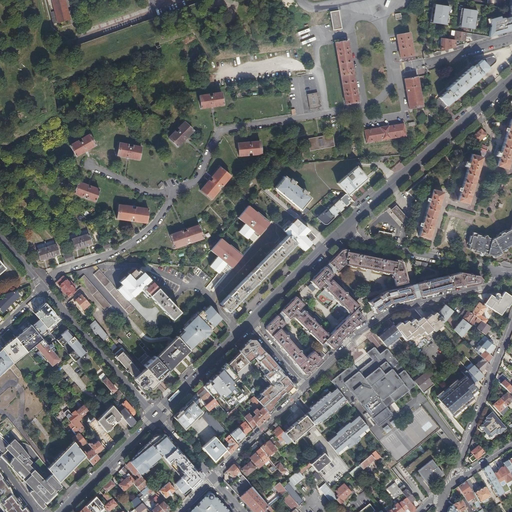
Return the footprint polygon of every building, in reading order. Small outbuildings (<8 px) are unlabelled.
[(70,19),(65,0),(52,0),(55,11),(51,12),(54,23),(57,22),(58,23),(70,19)] [(279,0),(301,46),(307,43),(286,0),(279,0)] [(434,4),(431,23),(446,25),(449,7),(434,4)] [(458,27),(474,29),(477,11),(461,8),(458,27)] [(339,10),(330,11),(333,30),(342,28),(339,10)] [(511,10),(510,10),(509,14),(510,14),(510,16),(504,18),(503,18),(502,18),(500,18),(499,16),(488,20),(490,24),(488,31),(488,37),(490,36),(492,35),(511,29),(511,10)] [(455,31),(454,40),(464,42),(465,36),(469,37),(472,41),(488,37),(455,31)] [(401,57),(414,55),(410,32),(396,35),(401,57)] [(454,40),(440,37),(440,51),(454,47),(454,40)] [(359,101),(348,40),(335,42),(346,103),(359,101)] [(328,45),(321,46),(331,107),(339,105),(328,45)] [(444,90),(446,91),(434,101),(435,107),(436,114),(466,88),(490,67),(493,64),(494,63),(495,62),(495,61),(496,61),(496,60),(495,59),(495,58),(494,57),(493,57),(492,57),(491,57),(490,57),(471,62),(473,65),(460,76),(444,90)] [(410,108),(423,106),(417,76),(404,79),(410,108)] [(201,108),(223,104),(221,92),(213,94),(213,95),(209,96),(208,94),(199,96),(201,108)] [(318,92),(307,94),(310,109),(320,107),(318,92)] [(147,105),(143,106),(144,110),(147,109),(148,109),(159,99),(157,97),(147,105)] [(107,118),(105,115),(87,126),(88,129),(107,118)] [(497,166),(507,169),(511,151),(511,119),(510,119),(507,129),(506,129),(505,132),(506,132),(500,152),(499,152),(498,155),(499,156),(497,166)] [(177,146),(193,130),(184,121),(178,128),(180,129),(177,133),(175,131),(169,137),(177,146)] [(380,127),(365,130),(367,142),(406,136),(404,123),(389,126),(389,125),(380,127)] [(477,143),(486,135),(481,129),(472,137),(477,143)] [(77,156),(96,145),(90,134),(82,139),(83,140),(79,142),(78,141),(70,145),(77,156)] [(310,151),(335,146),(332,134),(308,138),(310,151)] [(262,153),(260,141),(238,143),(239,156),(248,155),(248,153),(252,152),(253,154),(262,153)] [(117,155),(140,159),(142,147),(133,145),(133,147),(128,146),(128,144),(120,143),(117,155)] [(457,201),(468,204),(482,157),(472,154),(469,163),(467,163),(466,167),(468,167),(461,187),(460,187),(459,190),(460,191),(457,201)] [(337,183),(345,192),(345,193),(347,194),(355,186),(365,178),(356,166),(337,183)] [(222,185),(231,176),(220,167),(212,177),(214,178),(211,182),(209,180),(201,190),(211,199),(220,189),(218,187),(221,184),(222,185)] [(266,183),(275,173),(273,171),(270,175),(268,173),(265,177),(267,178),(264,181),(266,183)] [(420,199),(428,172),(407,191),(414,198),(416,196),(420,199)] [(274,188),(284,196),(305,214),(309,210),(303,205),(309,197),(304,194),(306,192),(302,189),(301,190),(292,183),(293,182),(289,178),(288,180),(283,176),(282,177),(283,177),(274,188)] [(74,193),(83,196),(83,194),(88,196),(87,198),(96,201),(100,189),(79,181),(74,193)] [(421,225),(418,235),(428,238),(443,192),(432,189),(429,199),(427,198),(426,201),(428,202),(422,222),(420,221),(419,225),(421,225)] [(345,193),(339,198),(344,204),(345,206),(349,202),(348,201),(351,198),(347,195),(347,194),(345,193)] [(333,204),(334,205),(338,210),(339,211),(343,208),(342,207),(344,204),(339,198),(333,204)] [(244,209),(251,201),(249,200),(242,208),(244,209)] [(131,208),(132,206),(119,204),(117,218),(130,220),(130,218),(134,218),(134,220),(147,222),(149,208),(136,207),(136,209),(131,208)] [(333,204),(327,210),(333,217),(337,214),(336,213),(338,210),(334,205),(333,204)] [(396,205),(391,210),(405,227),(411,222),(396,205)] [(322,223),(327,223),(333,217),(327,210),(326,209),(319,215),(317,217),(316,218),(322,223)] [(292,222),(283,231),(303,250),(310,242),(303,235),(308,230),(301,222),(296,227),(292,222)] [(511,222),(510,229),(506,231),(497,236),(492,238),(487,237),(486,234),(483,236),(480,235),(480,234),(473,232),(471,235),(470,235),(469,239),(470,239),(467,248),(475,250),(474,252),(485,255),(486,254),(491,255),(496,253),(497,254),(500,252),(500,251),(499,250),(503,248),(511,242),(511,222)] [(182,230),(170,234),(175,247),(187,243),(186,241),(191,240),(191,242),(203,238),(199,225),(187,229),(187,231),(183,232),(182,230)] [(227,240),(235,234),(231,228),(223,234),(227,240)] [(378,231),(377,237),(391,240),(392,234),(378,231)] [(92,243),(89,234),(70,239),(74,249),(78,248),(88,245),(87,245),(92,243)] [(288,235),(281,242),(289,249),(295,243),(288,235)] [(212,248),(220,238),(218,236),(213,243),(211,246),(212,248)] [(107,241),(101,244),(104,250),(110,247),(107,241)] [(221,307),(222,306),(228,311),(232,307),(236,302),(241,297),(245,293),(263,276),(273,265),(282,256),(289,249),(281,242),(275,248),(255,268),(220,303),(221,304),(220,305),(221,307)] [(60,254),(57,244),(38,250),(41,259),(46,258),(46,259),(55,256),(55,255),(60,254)] [(313,320),(314,320),(306,313),(300,307),(304,304),(302,302),(302,298),(298,298),(296,296),(281,311),(277,315),(275,313),(271,318),(272,319),(266,326),(266,329),(282,348),(283,349),(285,352),(286,352),(286,353),(304,373),(307,373),(322,358),(313,350),(311,352),(306,357),(295,345),(294,344),(292,341),(291,340),(280,328),(285,323),(285,322),(289,318),(289,319),(293,315),(294,313),(296,315),(294,317),(304,327),(303,328),(309,335),(310,333),(321,343),(320,344),(322,346),(326,342),(332,348),(346,333),(348,333),(349,331),(363,316),(360,313),(356,309),(358,306),(361,309),(363,307),(364,307),(364,305),(361,301),(360,302),(357,300),(355,302),(347,293),(346,291),(344,291),(332,279),(329,282),(327,280),(330,277),(333,274),(334,273),(336,271),(337,270),(337,271),(345,264),(350,265),(351,266),(355,267),(356,266),(360,267),(361,268),(365,269),(366,268),(367,268),(368,268),(371,269),(372,269),(373,270),(373,271),(377,272),(378,271),(383,272),(384,273),(387,274),(388,273),(393,274),(396,285),(407,282),(403,263),(400,260),(396,259),(396,261),(375,257),(374,257),(372,256),(370,256),(369,256),(351,252),(348,251),(348,249),(345,249),(341,250),(329,262),(325,266),(311,281),(313,283),(312,284),(316,287),(318,289),(322,285),(327,291),(335,298),(336,298),(339,302),(344,307),(348,311),(350,313),(329,335),(321,327),(318,324),(317,324),(313,320)] [(65,262),(73,260),(72,253),(63,255),(65,262)] [(110,293),(129,314),(135,309),(118,291),(117,290),(99,269),(94,274),(103,284),(110,293)] [(413,298),(413,297),(414,297),(419,295),(420,295),(420,296),(421,296),(425,295),(426,294),(431,293),(432,293),(436,292),(437,291),(463,284),(463,287),(479,283),(480,282),(480,277),(479,275),(464,273),(458,271),(458,272),(451,274),(416,283),(411,284),(385,291),(368,302),(375,313),(390,303),(397,301),(398,302),(402,301),(403,300),(408,299),(409,299),(413,298)] [(106,311),(106,310),(111,306),(103,297),(84,275),(79,280),(81,283),(83,285),(96,300),(106,311)] [(59,285),(64,291),(67,288),(73,283),(70,281),(69,282),(66,279),(63,276),(57,282),(59,285)] [(73,283),(67,288),(64,291),(69,297),(76,291),(74,288),(75,286),(73,283)] [(157,288),(150,295),(172,319),(172,318),(175,315),(180,311),(171,302),(173,301),(169,298),(168,299),(157,288)] [(20,297),(17,290),(4,294),(5,298),(0,299),(0,309),(3,312),(20,297)] [(493,295),(492,295),(485,304),(489,307),(498,313),(504,305),(506,306),(511,298),(506,295),(507,293),(504,291),(500,296),(499,295),(499,294),(498,293),(497,292),(496,292),(496,293),(495,293),(495,294),(495,295),(493,295)] [(79,304),(83,309),(90,303),(82,295),(80,297),(74,301),(78,305),(79,304)] [(472,311),(473,312),(472,313),(472,314),(474,315),(485,322),(487,319),(480,315),(486,307),(479,302),(472,311)] [(177,336),(189,349),(197,341),(198,342),(204,336),(203,335),(207,332),(208,333),(214,327),(213,326),(215,323),(214,322),(217,319),(218,321),(221,318),(210,305),(203,311),(201,310),(182,328),(184,330),(177,336)] [(42,307),(34,313),(39,319),(42,322),(46,318),(48,320),(52,316),(46,309),(45,310),(42,307)] [(468,310),(468,311),(462,318),(467,322),(472,314),(472,313),(468,310)] [(432,315),(425,321),(432,328),(434,331),(437,329),(438,329),(437,327),(441,323),(444,320),(435,312),(432,315)] [(477,328),(485,334),(490,326),(485,322),(474,315),(469,323),(472,326),(475,320),(480,323),(477,328)] [(401,322),(395,326),(401,333),(405,339),(411,335),(412,336),(417,332),(418,334),(423,330),(426,333),(427,332),(432,328),(425,321),(424,320),(422,317),(417,321),(414,319),(409,322),(408,320),(403,324),(401,322)] [(39,319),(32,325),(28,321),(16,330),(19,333),(15,337),(27,351),(35,345),(52,365),(59,359),(53,351),(54,349),(53,347),(53,345),(52,344),(51,344),(49,346),(42,338),(50,332),(44,325),(42,322),(39,319)] [(95,320),(89,326),(96,334),(98,333),(103,339),(108,336),(100,326),(95,320)] [(383,331),(377,336),(385,346),(389,343),(391,345),(399,339),(397,336),(401,333),(395,326),(393,324),(387,328),(386,328),(383,331)] [(67,329),(60,335),(61,335),(67,342),(73,350),(80,357),(86,351),(82,346),(73,336),(67,329)] [(411,335),(405,339),(409,344),(418,354),(423,350),(422,348),(433,339),(427,332),(426,333),(423,330),(418,334),(417,332),(412,336),(411,335)] [(61,335),(56,340),(62,346),(67,342),(61,335)] [(166,344),(167,345),(156,357),(167,370),(174,364),(180,358),(189,349),(177,336),(176,335),(175,336),(176,337),(170,343),(169,342),(166,344)] [(485,341),(483,343),(481,346),(488,353),(494,346),(491,344),(493,342),(490,340),(484,336),(482,338),(485,341)] [(493,336),(490,340),(493,342),(497,346),(499,341),(493,336)] [(6,345),(8,348),(17,360),(27,351),(15,337),(6,345)] [(270,384),(255,397),(263,406),(269,414),(275,408),(272,406),(280,398),(288,390),(290,393),(295,389),(295,385),(255,340),(249,340),(238,350),(239,352),(245,358),(248,361),(254,356),(258,361),(256,362),(265,373),(263,375),(270,384)] [(117,347),(114,343),(108,348),(111,352),(117,347)] [(2,348),(13,363),(16,360),(17,360),(8,348),(6,345),(5,346),(2,348)] [(478,350),(476,351),(483,358),(483,357),(487,361),(487,362),(490,365),(493,357),(488,353),(481,346),(479,345),(476,348),(478,350)] [(353,364),(332,381),(337,388),(346,400),(348,402),(355,397),(369,414),(378,425),(392,414),(387,407),(415,384),(402,368),(386,348),(380,354),(374,347),(367,353),(372,360),(376,364),(362,375),(358,371),(353,364)] [(13,363),(2,348),(0,349),(0,372),(7,365),(18,378),(22,374),(13,363)] [(135,376),(141,372),(139,369),(140,368),(132,359),(131,360),(130,358),(122,348),(114,354),(116,357),(132,375),(133,374),(135,376)] [(80,357),(73,350),(69,354),(72,358),(75,361),(80,357)] [(245,358),(239,352),(227,364),(234,372),(235,372),(235,373),(236,373),(235,371),(248,361),(245,358)] [(141,362),(145,367),(156,380),(157,381),(165,373),(168,370),(167,370),(156,357),(154,355),(151,358),(148,355),(148,356),(141,362)] [(483,357),(483,358),(475,366),(481,372),(485,368),(488,371),(490,365),(487,362),(487,361),(483,357)] [(212,377),(203,386),(213,398),(214,399),(220,395),(229,405),(236,399),(239,403),(240,402),(246,397),(233,382),(238,377),(234,372),(227,364),(226,362),(212,377)] [(470,368),(473,372),(472,374),(477,380),(483,375),(481,372),(475,366),(471,362),(470,364),(472,366),(470,368)] [(141,372),(135,376),(134,377),(143,387),(151,387),(155,384),(155,383),(154,382),(156,380),(145,367),(143,370),(142,371),(141,372)] [(463,372),(466,376),(473,384),(477,380),(472,374),(471,374),(468,370),(466,367),(462,371),(463,372)] [(430,369),(415,381),(418,385),(423,392),(434,384),(432,382),(428,377),(433,373),(430,369)] [(100,379),(103,381),(106,379),(107,377),(103,373),(101,374),(99,377),(100,379)] [(499,382),(508,392),(509,393),(511,391),(511,388),(504,380),(500,376),(497,373),(496,377),(500,381),(499,382)] [(81,378),(87,386),(92,382),(86,374),(81,378)] [(438,398),(452,415),(469,401),(464,396),(468,392),(473,397),(471,394),(477,389),(473,384),(466,376),(460,381),(459,380),(438,398)] [(106,379),(103,381),(112,393),(115,390),(106,379)] [(81,391),(75,383),(70,387),(76,395),(81,391)] [(213,398),(203,386),(191,399),(194,403),(201,397),(202,399),(196,405),(200,410),(201,409),(204,406),(203,403),(205,402),(207,404),(213,398)] [(311,410),(305,415),(313,424),(315,427),(321,422),(340,406),(346,400),(337,388),(331,393),(330,391),(310,408),(311,410)] [(511,399),(507,393),(499,399),(506,407),(507,406),(511,409),(511,408),(511,401),(511,399)] [(261,408),(263,406),(255,397),(254,396),(250,399),(253,403),(251,405),(254,409),(258,404),(261,408)] [(214,405),(217,402),(214,399),(213,398),(207,404),(204,406),(205,406),(208,410),(214,405)] [(194,403),(191,399),(175,415),(179,420),(185,426),(202,410),(201,409),(200,410),(196,405),(194,403)] [(492,405),(499,413),(506,407),(499,399),(492,405)] [(122,404),(123,406),(131,416),(134,413),(134,411),(125,401),(122,404)] [(84,404),(76,411),(81,418),(89,411),(84,404)] [(119,413),(113,406),(97,421),(98,421),(106,431),(121,416),(119,413)] [(119,413),(121,416),(130,426),(135,421),(131,416),(123,406),(120,408),(122,411),(119,413)] [(269,414),(263,406),(261,408),(259,411),(256,408),(253,411),(255,414),(252,417),(252,418),(256,423),(258,426),(259,425),(262,421),(269,414)] [(237,412),(234,408),(228,414),(227,414),(230,418),(237,412)] [(69,413),(66,416),(72,422),(73,425),(80,433),(85,428),(79,420),(82,418),(81,418),(76,411),(75,410),(71,413),(70,414),(69,413)] [(203,416),(209,423),(221,436),(226,431),(217,420),(208,410),(203,416)] [(248,413),(244,417),(252,427),(256,423),(252,418),(252,417),(249,413),(248,413)] [(487,416),(485,418),(486,419),(489,423),(487,424),(485,423),(479,428),(478,431),(481,434),(481,433),(483,436),(485,439),(488,439),(494,433),(496,435),(498,433),(499,434),(501,432),(501,430),(504,428),(499,422),(497,420),(492,414),(489,417),(487,416)] [(302,417),(284,432),(291,441),(293,443),(293,442),(292,441),(313,424),(305,415),(302,417)] [(336,435),(328,442),(333,448),(337,453),(341,450),(342,451),(348,447),(349,448),(360,438),(359,437),(365,432),(364,431),(368,427),(364,422),(359,415),(350,423),(349,422),(336,434),(336,435)] [(239,426),(238,427),(244,434),(251,428),(245,421),(239,426)] [(67,429),(70,427),(72,429),(73,428),(77,434),(72,438),(74,441),(84,454),(92,464),(99,457),(96,453),(90,446),(88,443),(86,440),(84,438),(80,433),(73,425),(72,422),(66,427),(67,429)] [(230,434),(236,441),(244,434),(238,427),(230,434)] [(279,427),(273,432),(280,440),(277,442),(276,441),(273,443),(278,450),(279,452),(284,448),(283,447),(287,444),(291,441),(284,432),(279,427)] [(100,438),(99,439),(107,449),(113,443),(106,433),(100,438)] [(228,445),(226,448),(230,453),(238,445),(229,434),(225,437),(226,439),(227,441),(229,443),(228,444),(228,445)] [(154,436),(132,458),(136,463),(137,463),(139,466),(144,471),(148,468),(147,467),(162,454),(164,457),(165,456),(175,448),(171,443),(164,435),(161,435),(157,435),(154,436)] [(210,440),(203,446),(214,459),(225,448),(218,439),(215,436),(210,440)] [(7,445),(5,447),(9,451),(11,453),(14,456),(12,458),(13,459),(10,461),(13,464),(11,467),(33,489),(30,492),(36,502),(41,507),(44,504),(43,502),(45,500),(46,502),(56,492),(55,491),(57,490),(58,490),(61,487),(61,486),(61,485),(57,480),(52,473),(45,480),(28,464),(32,460),(23,448),(20,444),(15,439),(11,444),(10,445),(9,443),(7,445)] [(90,446),(96,453),(103,447),(98,440),(92,444),(90,441),(88,443),(90,446)] [(84,454),(74,441),(47,467),(57,480),(68,469),(78,459),(84,454)] [(260,448),(261,448),(267,456),(276,449),(269,441),(268,442),(265,444),(260,448)] [(254,452),(255,453),(264,464),(269,459),(267,456),(261,448),(260,449),(255,443),(251,447),(254,452)] [(202,447),(213,459),(214,459),(203,446),(202,447)] [(476,459),(483,453),(478,446),(471,452),(473,456),(470,459),(472,462),(476,459)] [(185,476),(181,472),(179,474),(184,480),(191,488),(200,479),(175,448),(165,456),(164,457),(170,464),(174,460),(180,467),(180,468),(182,470),(183,470),(186,474),(185,476)] [(375,450),(371,454),(375,458),(375,459),(380,456),(379,454),(375,450)] [(316,459),(310,463),(311,465),(317,472),(330,460),(323,452),(316,459)] [(249,457),(252,461),(257,466),(258,468),(264,464),(255,453),(249,457)] [(375,458),(371,454),(359,464),(363,469),(364,468),(363,467),(367,464),(371,461),(375,458)] [(443,473),(432,459),(418,470),(429,485),(443,473)] [(508,460),(503,463),(505,466),(511,478),(511,477),(511,470),(511,471),(511,469),(511,468),(508,460)] [(127,476),(128,476),(133,482),(139,490),(146,484),(148,486),(141,492),(143,494),(147,491),(151,487),(148,483),(147,483),(138,472),(132,465),(129,461),(126,464),(134,474),(135,473),(139,477),(135,481),(128,473),(123,467),(121,469),(127,476)] [(255,468),(257,466),(252,461),(250,462),(249,461),(241,469),(247,475),(251,472),(255,468)] [(310,463),(308,462),(299,470),(301,473),(311,465),(310,463)] [(280,463),(275,466),(282,475),(287,471),(280,463)] [(234,464),(227,471),(233,476),(234,476),(237,474),(238,475),(237,475),(239,477),(240,478),(243,475),(234,464)] [(359,464),(351,470),(349,472),(353,478),(363,469),(359,464)] [(482,469),(498,497),(504,494),(504,493),(503,492),(488,465),(482,469)] [(502,483),(505,481),(506,483),(511,481),(511,480),(511,479),(511,478),(505,466),(504,467),(504,466),(500,468),(501,469),(496,471),(502,483)] [(298,471),(288,479),(294,486),(303,479),(304,478),(298,471)] [(322,478),(316,471),(312,474),(318,481),(322,478)] [(9,486),(0,474),(0,506),(4,511),(27,511),(27,510),(25,506),(18,497),(17,498),(13,493),(9,486)] [(118,484),(123,490),(133,482),(128,476),(124,480),(123,479),(122,478),(121,478),(120,479),(120,480),(120,481),(121,482),(120,483),(118,484)] [(468,479),(464,482),(471,492),(473,491),(473,490),(472,488),(472,486),(468,479)] [(115,485),(111,480),(103,487),(107,491),(115,485)] [(159,489),(165,497),(175,489),(168,481),(159,489)] [(252,487),(240,498),(253,511),(261,511),(265,509),(287,491),(284,487),(280,482),(274,487),(277,491),(268,498),(264,501),(260,496),(252,487)] [(412,511),(416,509),(410,502),(399,488),(394,482),(386,489),(397,503),(393,505),(394,506),(398,511),(402,511),(404,511),(412,511)] [(464,482),(457,487),(462,494),(464,498),(466,501),(474,497),(473,495),(471,492),(464,482)] [(331,489),(326,483),(319,489),(331,502),(335,499),(338,497),(336,495),(331,489)] [(298,511),(297,511),(302,507),(300,504),(304,501),(296,493),(289,484),(287,484),(284,487),(287,491),(296,502),(299,505),(293,510),(290,511),(298,511)] [(335,491),(338,494),(336,495),(338,497),(336,499),(339,503),(344,500),(343,498),(347,495),(348,496),(352,494),(350,492),(353,490),(353,489),(349,486),(347,488),(343,484),(335,491)] [(403,484),(399,488),(410,502),(414,498),(403,484)] [(353,489),(353,490),(354,491),(358,496),(364,491),(359,485),(356,488),(355,488),(353,489)] [(103,503),(105,506),(104,506),(104,507),(105,509),(108,511),(117,504),(113,499),(107,491),(103,487),(100,491),(107,500),(108,501),(107,502),(106,501),(103,503)] [(474,494),(473,495),(474,497),(477,503),(479,502),(479,503),(491,497),(485,487),(474,493),(474,494)] [(143,494),(140,497),(138,498),(142,502),(143,503),(146,500),(152,496),(149,493),(147,491),(143,494)] [(181,491),(177,494),(183,500),(186,497),(181,491)] [(263,493),(260,496),(264,501),(268,498),(263,493)] [(90,501),(85,505),(91,511),(101,511),(105,509),(104,507),(102,505),(103,504),(95,495),(90,501)] [(137,497),(130,503),(134,508),(142,502),(138,498),(137,497)] [(154,498),(158,503),(164,511),(169,508),(163,501),(161,502),(157,497),(156,498),(156,497),(154,498)] [(474,497),(466,501),(472,511),(480,507),(477,503),(474,497)] [(453,505),(457,511),(460,511),(467,509),(468,511),(472,511),(466,501),(464,498),(453,505)] [(134,509),(137,511),(149,511),(150,511),(143,503),(142,502),(134,508),(134,509)] [(152,510),(153,511),(163,511),(164,511),(158,503),(155,505),(156,506),(152,510)]
